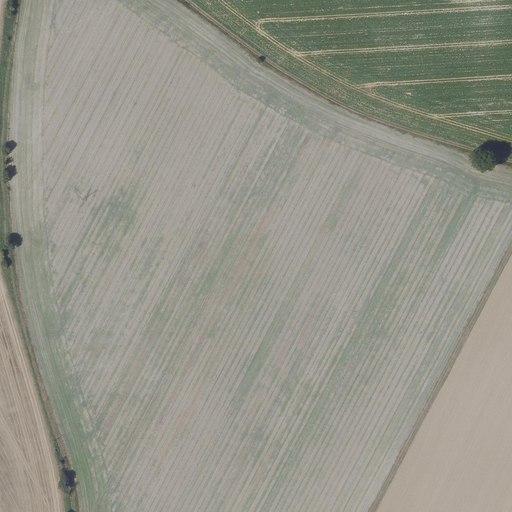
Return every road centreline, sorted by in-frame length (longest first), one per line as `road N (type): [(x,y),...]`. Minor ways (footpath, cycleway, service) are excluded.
road 1 (track): [(76,511),(7,250),(1,132),(18,0)]
road 2 (track): [(511,162),(327,100),(180,0)]
road 3 (track): [(372,511),(511,245)]
